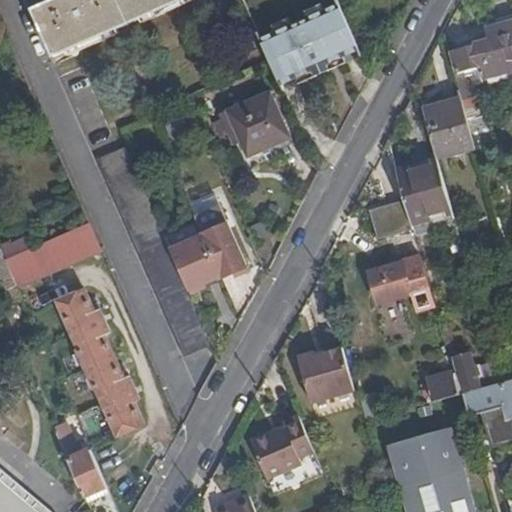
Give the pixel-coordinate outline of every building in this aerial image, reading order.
[(47,0),(29,8),(51,57),(184,0),(47,0)] [(336,0),(328,0),(312,7),(332,50),(355,41),(336,0)] [(310,60),(332,50),(312,7),(285,18),(302,57),(307,55),(310,60)] [(271,71),(302,57),(285,18),(253,31),(266,59),(271,71)] [(511,20),(486,27),(490,40),(468,46),(470,50),(452,55),(456,71),(460,70),(467,68),(483,64),(488,84),(511,77),(511,20)] [(477,105),(467,68),(460,70),(456,71),(464,97),(467,108),(477,105)] [(264,92),(221,113),(240,155),(285,136),(264,92)] [(439,156),(478,147),(467,108),(464,97),(426,108),(439,156)] [(183,356),(215,341),(192,289),(174,248),(128,145),(97,159),(183,356)] [(413,223),(455,212),(440,159),(398,169),(407,201),(413,223)] [(413,223),(407,201),(372,210),(378,232),(413,223)] [(20,286),(102,248),(89,220),(26,249),(7,257),(20,286)] [(205,231),(206,234),(223,274),(224,277),(251,265),(230,220),(205,231)] [(206,234),(174,248),(192,289),(223,274),(206,234)] [(20,238),(2,246),(7,257),(26,249),(20,238)] [(421,248),(368,263),(377,295),(430,280),(421,248)] [(0,260),(0,272),(8,292),(20,286),(7,257),(0,260)] [(94,311),(84,287),(59,300),(81,348),(78,349),(94,385),(98,384),(119,434),(145,423),(135,399),(142,396),(132,373),(124,377),(104,331),(110,328),(102,308),(94,311)] [(387,343),(412,338),(405,302),(379,307),(387,343)] [(313,400),(356,388),(344,344),(316,353),(314,348),(299,353),(313,400)] [(456,359),(465,393),(502,383),(500,378),(481,382),(474,354),(456,359)] [(435,396),(437,402),(462,394),(456,375),(431,381),(435,396)] [(511,380),(502,383),(465,393),(472,417),(484,413),(494,450),(511,444),(511,380)] [(300,456),(314,450),(299,415),(284,421),(286,428),(253,441),(267,478),(302,463),(300,456)] [(476,511),(454,428),(392,445),(409,511),(476,511)] [(74,511),(83,502),(0,430),(0,511),(74,511)] [(86,495),(109,485),(92,448),(77,455),(70,436),(61,439),(86,495)] [(256,511),(249,494),(216,508),(217,511),(256,511)]
